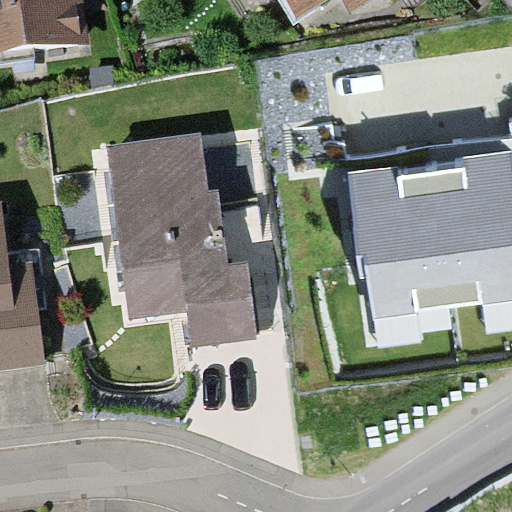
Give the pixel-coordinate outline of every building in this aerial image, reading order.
[(0,67),(92,54),(83,0),(13,0),(0,2),(0,67)] [(355,25),(396,0),(281,0),(301,32),(343,6),(355,25)] [(100,96),(113,143),(174,126),(161,79),(100,96)] [(195,355),(262,346),(253,274),(232,277),(223,204),(212,206),(205,150),(112,162),(132,326),(191,319),(195,355)] [(470,164),(436,170),(452,299),(487,296),(488,302),(511,298),(511,150),(469,156),(470,164)] [(406,164),(354,170),(367,274),(372,273),(378,315),(421,310),(420,303),(452,299),(436,170),(407,173),(406,164)] [(0,378),(48,373),(35,271),(12,274),(5,213),(0,213),(0,378)]
